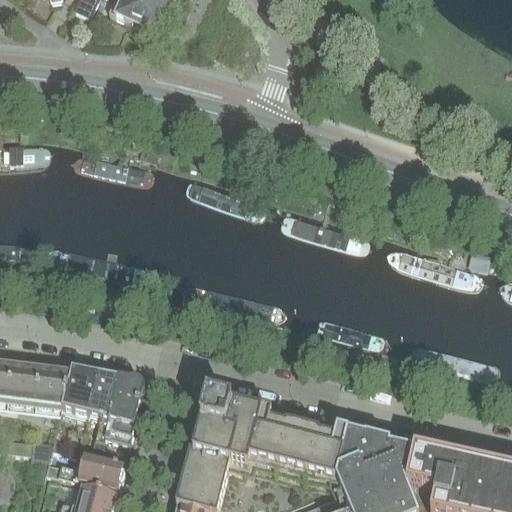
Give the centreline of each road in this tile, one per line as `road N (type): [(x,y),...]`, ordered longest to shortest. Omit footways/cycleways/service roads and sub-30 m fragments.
road 1 (residential): [(180,364),(511,451)]
road 2 (tertiary): [(262,128),(130,92),(0,76)]
road 3 (tertiary): [(511,215),(262,128)]
road 4 (residential): [(0,332),(180,364)]
road 5 (residential): [(180,364),(150,511)]
road 6 (residential): [(262,128),(283,50),(266,0)]
